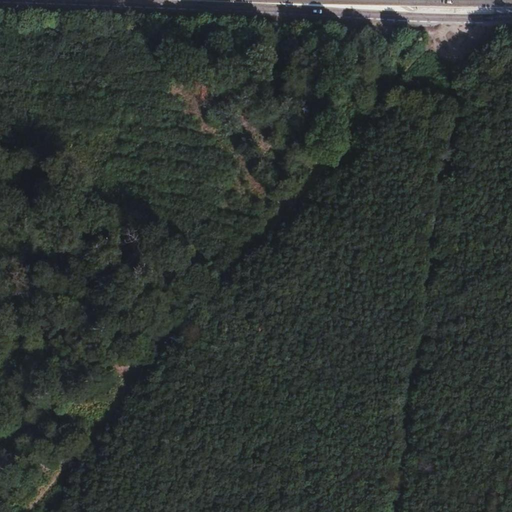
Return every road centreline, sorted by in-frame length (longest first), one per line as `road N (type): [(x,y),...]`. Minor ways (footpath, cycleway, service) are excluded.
road 1 (track): [(462,30),(404,511)]
road 2 (primary): [(241,2),(511,17)]
road 3 (primary): [(511,2),(241,2)]
